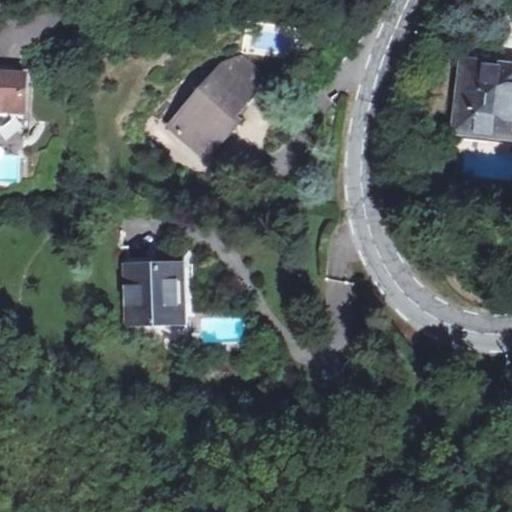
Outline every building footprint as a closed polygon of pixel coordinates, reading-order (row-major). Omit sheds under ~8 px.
[(243,63),(225,70),(259,98),(270,84),(243,63)] [(511,148),(511,78),(469,68),(455,137),(511,148)] [(241,121),(259,98),(225,70),(175,134),(217,169),(248,127),(241,121)] [(0,140),(4,141),(5,123),(31,124),(32,84),(0,82),(0,140)] [(175,288),(181,287),(181,269),(125,270),(124,328),(176,327),(175,288)]
